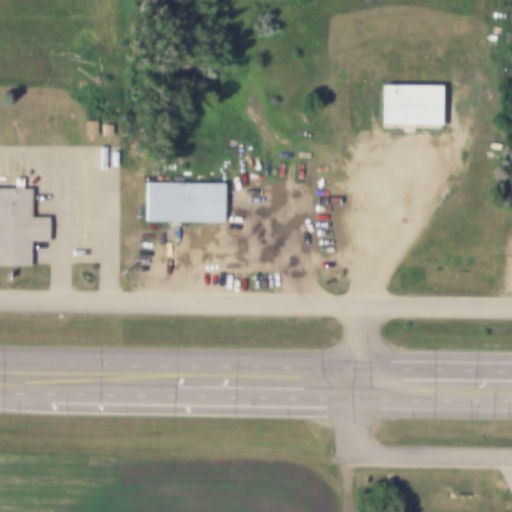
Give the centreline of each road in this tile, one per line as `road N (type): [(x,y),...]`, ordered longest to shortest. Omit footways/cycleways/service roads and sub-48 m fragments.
road 1 (trunk): [(0,395),(511,403)]
road 2 (trunk): [(511,371),(0,363)]
road 3 (residential): [(368,303),(360,401),(371,446),(511,453)]
